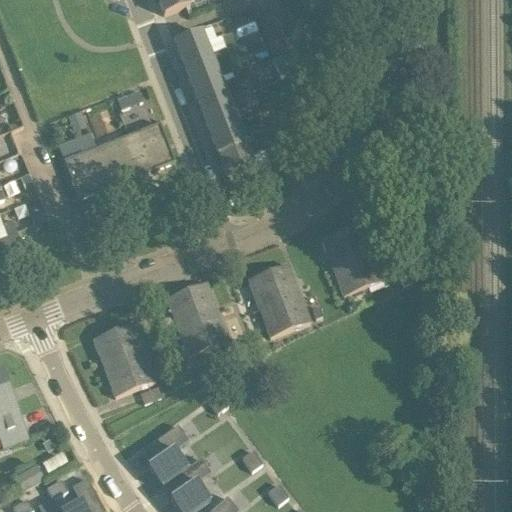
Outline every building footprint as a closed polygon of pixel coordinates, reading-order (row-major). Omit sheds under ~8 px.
[(185,0),(156,0),(163,19),(189,9),(185,0)] [(182,68),(208,58),(199,36),(174,45),(182,68)] [(224,52),(235,48),(230,36),(219,40),(224,52)] [(240,60),(249,57),(245,45),(235,49),(240,60)] [(237,83),(230,64),(239,60),(235,48),(224,52),(208,58),(182,68),(191,91),(217,81),(220,89),(237,83)] [(272,64),(280,83),(294,77),(286,59),(272,64)] [(200,113),(226,103),(243,97),(252,93),(247,81),(238,84),(237,83),(220,89),(217,81),(191,91),(200,113)] [(126,128),(156,117),(146,90),(116,101),(126,128)] [(256,105),(252,93),(243,97),(247,109),(256,105)] [(209,136),(235,126),(226,103),(200,113),(209,136)] [(73,136),(86,131),(80,115),(67,120),(73,136)] [(238,134),(235,126),(209,136),(218,159),(244,149),(269,138),(265,126),(255,130),(254,128),(238,134)] [(60,135),(57,127),(51,130),(54,138),(60,135)] [(127,140),(142,179),(143,178),(142,177),(156,171),(156,173),(174,166),(159,128),(127,140)] [(287,131),(269,138),(244,149),(218,159),(227,182),(232,196),(258,185),(249,162),(265,155),(264,153),(274,150),(277,158),(287,154),(286,153),(287,131)] [(96,152),(111,191),(112,191),(111,189),(124,184),(125,185),(142,179),(127,140),(96,152)] [(111,191),(96,152),(63,165),(79,204),(81,203),(80,201),(93,196),(94,198),(111,191)] [(31,189),(27,179),(18,182),(22,193),(31,189)] [(34,230),(47,224),(43,213),(29,218),(34,230)] [(0,224),(0,243),(16,237),(11,224),(1,227),(0,224)] [(386,242),(400,236),(396,226),(382,231),(386,242)] [(332,272),(372,257),(361,228),(321,243),(326,257),(329,256),(335,271),(332,272)] [(0,269),(8,266),(3,255),(20,248),(16,237),(0,243),(0,269)] [(420,238),(404,238),(404,254),(420,254),(420,238)] [(372,257),(332,272),(332,273),(336,272),(341,287),(338,288),(343,302),(383,286),(372,257)] [(258,313),(259,313),(299,298),(288,269),(247,284),(253,298),(256,297),(262,311),(258,313)] [(399,279),(403,289),(412,285),(408,276),(399,279)] [(177,332),(217,317),(206,288),(166,303),(171,317),(174,315),(180,330),(177,332)] [(299,298),(259,313),(259,314),(262,312),(268,327),(265,329),(270,342),(310,327),(299,298)] [(315,323),(323,320),(319,311),(311,314),(315,323)] [(181,331),(187,347),(182,349),(187,361),(228,345),(217,317),(177,332),(177,333),(181,331)] [(144,357),(133,328),(93,344),(98,357),(101,356),(107,371),(103,372),(104,373),(144,357)] [(264,359),(259,350),(251,354),(256,363),(264,359)] [(155,387),(144,357),(104,373),(107,372),(113,387),(110,388),(115,402),(155,387)] [(207,359),(197,363),(201,374),(211,370),(207,359)] [(0,443),(3,452),(26,443),(0,375),(0,443)] [(175,381),(166,385),(170,393),(179,389),(175,381)] [(157,394),(159,398),(167,395),(163,387),(161,388),(155,390),(157,394)] [(228,411),(218,397),(207,405),(217,418),(228,411)] [(186,472),(174,454),(187,445),(177,430),(146,452),(155,466),(147,472),(161,491),(169,486),(187,473),(186,472)] [(262,469),(252,455),(242,463),(251,476),(262,469)] [(199,511),(209,505),(196,486),(210,477),(200,463),(186,472),(187,473),(169,486),(178,498),(170,504),(175,511),(199,511)] [(14,483),(16,486),(21,496),(44,484),(37,470),(14,483)] [(102,511),(87,484),(71,492),(79,507),(70,511),(102,511)] [(67,496),(61,485),(46,493),(52,503),(53,504),(67,496)] [(288,502),(278,489),(267,497),(278,510),(288,502)] [(235,511),(226,501),(213,511),(235,511)] [(57,511),(53,504),(52,503),(37,511),(57,511)]
